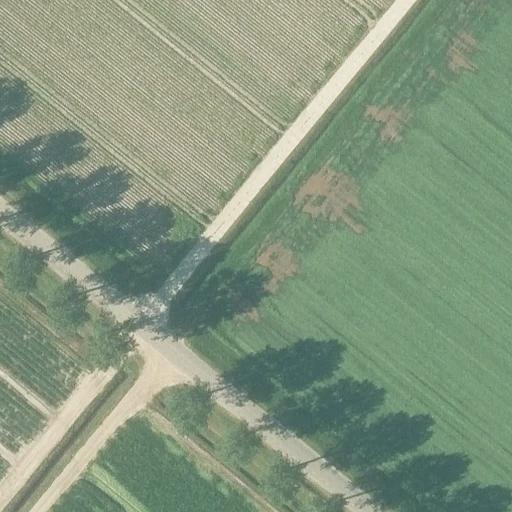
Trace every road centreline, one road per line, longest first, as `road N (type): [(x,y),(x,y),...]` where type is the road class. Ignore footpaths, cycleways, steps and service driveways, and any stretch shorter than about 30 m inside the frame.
road 1 (secondary): [(368,511),(0,212)]
road 2 (unknown): [(417,0),(151,336)]
